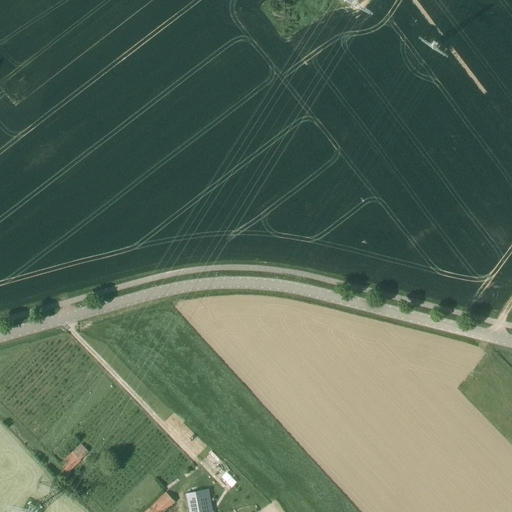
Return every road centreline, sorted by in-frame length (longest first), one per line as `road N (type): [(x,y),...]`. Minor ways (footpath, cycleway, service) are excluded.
road 1 (unclassified): [(511,342),(249,285),(125,302),(0,337)]
road 2 (track): [(67,318),(196,459)]
